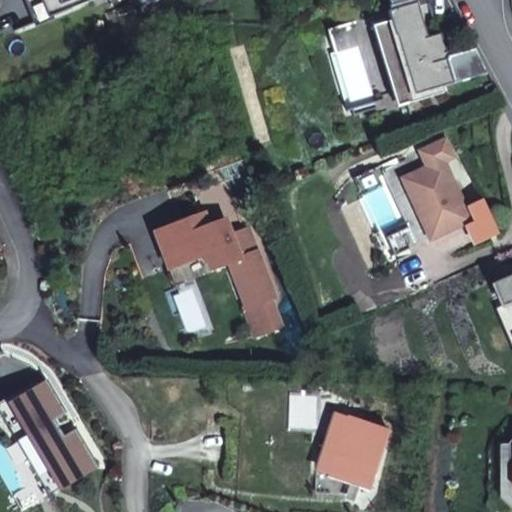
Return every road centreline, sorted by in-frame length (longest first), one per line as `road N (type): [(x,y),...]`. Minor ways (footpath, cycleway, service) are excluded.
road 1 (residential): [(27,310),(132,428),(135,511)]
road 2 (unknown): [(511,194),(496,128),(507,65)]
